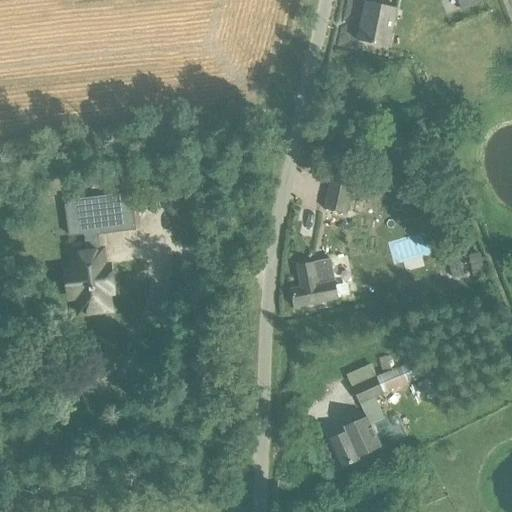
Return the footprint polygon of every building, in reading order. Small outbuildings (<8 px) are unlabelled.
[(457,0),(461,10),(480,2),(479,0),(457,0)] [(366,2),(357,41),(389,48),(397,9),(366,2)] [(345,214),(352,179),(331,175),(324,210),(345,214)] [(113,293),(109,266),(104,267),(102,251),(100,251),(98,233),(133,228),(129,197),(83,203),(81,204),(65,206),(65,207),(67,222),(69,236),(85,234),(87,248),(87,253),(71,255),(73,271),(66,272),(69,299),(77,298),(79,314),(110,310),(108,294),(113,293)] [(152,253),(119,253),(120,311),(153,311),(152,253)] [(330,259),(296,266),(300,288),(289,290),(293,308),(338,300),(330,259)] [(354,388),(359,398),(361,403),(374,397),(425,376),(413,346),(394,354),(399,368),(377,377),(353,387),(354,388)] [(371,364),(346,375),(352,389),(354,388),(353,387),(377,377),(371,364)] [(374,397),(361,403),(365,412),(343,423),(345,428),(328,435),(342,464),(358,456),(357,453),(379,443),(371,426),(384,420),(374,397)]
